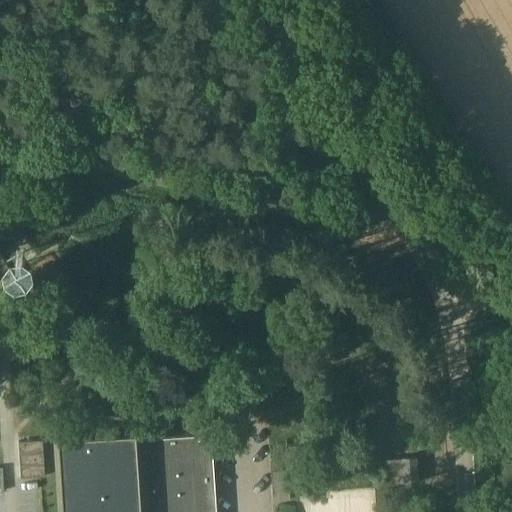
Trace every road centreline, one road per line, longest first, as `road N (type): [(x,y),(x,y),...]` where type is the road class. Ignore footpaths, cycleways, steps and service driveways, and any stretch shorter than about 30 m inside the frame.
road 1 (unclassified): [(466,511),(449,299),(260,0)]
road 2 (track): [(0,143),(416,247)]
